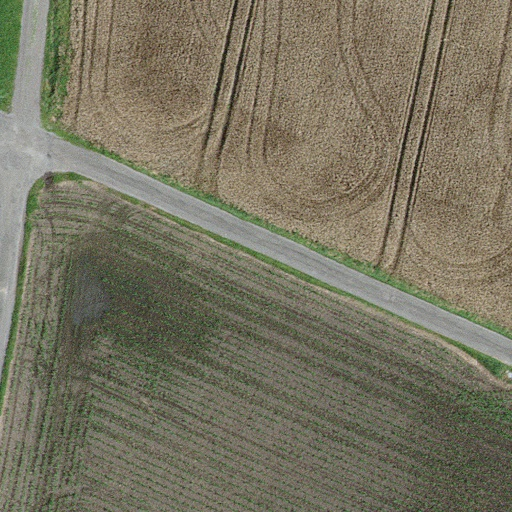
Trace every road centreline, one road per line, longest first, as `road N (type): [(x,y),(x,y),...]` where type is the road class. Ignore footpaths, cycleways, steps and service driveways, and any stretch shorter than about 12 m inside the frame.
road 1 (track): [(23,147),(511,355)]
road 2 (track): [(23,147),(32,0)]
